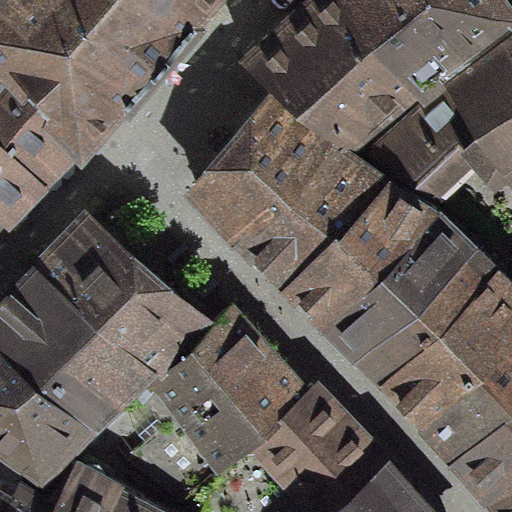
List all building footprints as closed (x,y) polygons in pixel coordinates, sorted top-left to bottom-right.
[(0,0),(0,73),(80,152),(88,158),(133,104),(139,108),(176,63),(216,16),(211,13),(222,0),(0,0)] [(288,90),(359,139),(433,82),(326,0),(315,0),(249,62),(288,90)] [(511,0),(326,0),(433,82),(460,60),(511,19),(511,0)] [(511,19),(460,60),(511,139),(511,19)] [(0,231),(80,152),(0,73),(0,231)] [(511,511),(511,281),(457,222),(276,95),(269,104),(189,199),(383,390),(485,511),(511,511)] [(45,490),(149,386),(216,322),(146,262),(87,211),(0,294),(0,454),(43,488),(45,490)] [(219,475),(252,454),(311,390),(236,304),(233,302),(216,322),(149,386),(152,389),(219,475)] [(252,454),(303,511),(331,511),(395,458),(320,380),(311,390),(252,454)] [(439,511),(395,458),(331,511),(439,511)] [(54,511),(59,502),(0,459),(0,511),(54,511)] [(169,511),(170,511),(80,461),(71,473),(59,502),(54,511),(169,511)]
